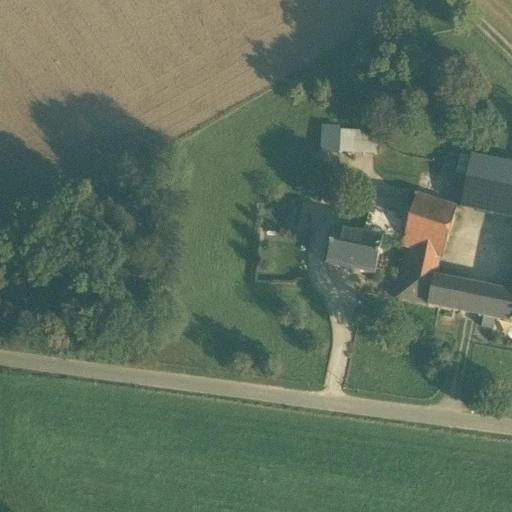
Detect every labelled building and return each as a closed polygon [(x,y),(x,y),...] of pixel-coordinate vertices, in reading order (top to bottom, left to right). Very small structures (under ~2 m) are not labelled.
[(338,155),(353,156),(354,134),(339,133),(339,137),(338,155)] [(378,135),(354,134),(353,156),(377,157),(378,135)] [(339,137),(323,136),(322,155),(338,155),(339,137)] [(455,176),(467,178),(471,159),(459,156),(455,176)] [(460,210),(511,220),(511,167),(471,159),(467,178),(460,210)] [(375,198),(371,210),(408,221),(412,209),(375,198)] [(406,251),(442,262),(456,211),(415,198),(412,209),(408,221),(410,222),(402,250),(406,251)] [(371,210),(362,238),(382,243),(402,250),(410,222),(408,221),(371,210)] [(374,278),(382,243),(362,238),(334,233),(327,268),(374,278)] [(436,281),(442,262),(406,251),(395,301),(427,308),(433,280),(436,281)] [(427,308),(462,315),(468,287),(436,281),(433,280),(427,308)] [(462,315),(478,319),(484,290),(468,287),(462,315)] [(478,319),(510,325),(511,318),(511,296),(484,290),(478,319)]
